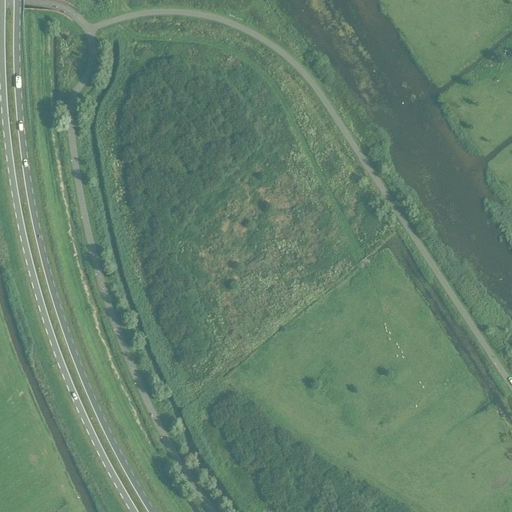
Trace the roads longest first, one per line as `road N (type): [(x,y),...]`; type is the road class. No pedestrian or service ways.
road 1 (primary): [(151,511),(77,367),(38,238),(21,143),(18,0)]
road 2 (primary): [(2,0),(6,143),(23,242),(65,374),(134,511)]
